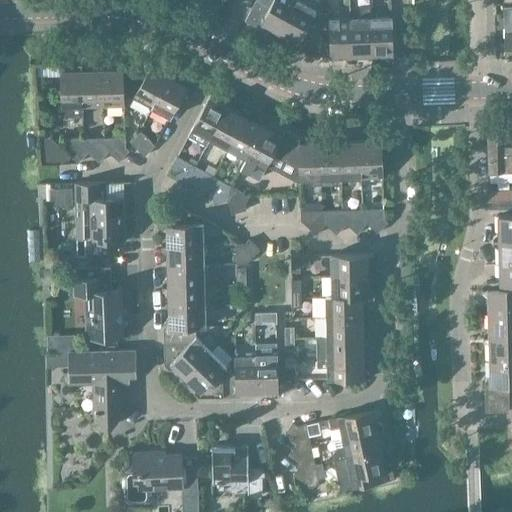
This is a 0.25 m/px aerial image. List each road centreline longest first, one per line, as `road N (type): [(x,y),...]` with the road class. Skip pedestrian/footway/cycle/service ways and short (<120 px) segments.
road 1 (residential): [(148,184),(149,383),(177,409),(364,401),(382,369),(380,264),(388,245)]
road 2 (residential): [(511,422),(471,423),(461,410),(458,292),(481,225),(479,91)]
road 3 (residential): [(148,184),(240,232),(296,231),(315,246),(388,245)]
road 4 (tertiary): [(218,49),(134,13),(0,11)]
road 5 (tertiary): [(401,93),(310,90),(218,49)]
road 6 (residential): [(388,245),(401,215),(401,93)]
road 7 (residential): [(218,49),(148,184)]
